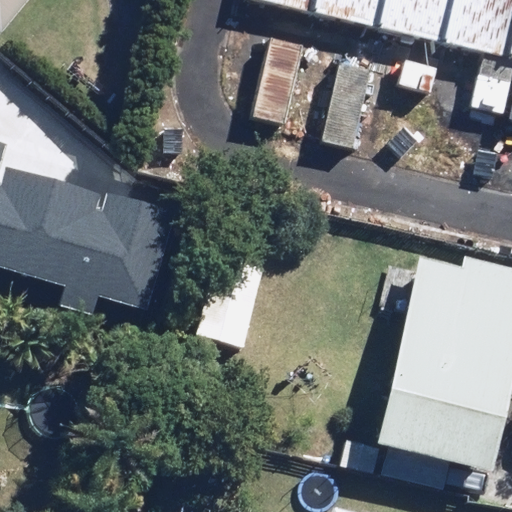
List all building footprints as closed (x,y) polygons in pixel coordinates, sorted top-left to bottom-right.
[(0,0),(0,26),(4,30),(27,0),(0,0)] [(511,0),(264,0),(511,57),(511,0)] [(285,127),(301,44),(267,38),(251,121),(285,127)] [(373,69),(335,61),(318,141),(356,149),(373,69)] [(0,286),(130,322),(161,210),(0,164),(0,286)] [(377,309),(406,314),(381,445),(386,446),(380,477),(442,488),(448,462),(497,471),(511,394),(511,268),(466,260),(465,268),(417,259),(415,267),(386,262),(377,309)]
